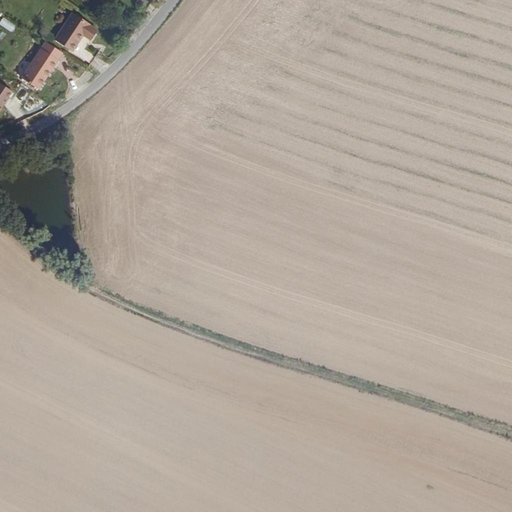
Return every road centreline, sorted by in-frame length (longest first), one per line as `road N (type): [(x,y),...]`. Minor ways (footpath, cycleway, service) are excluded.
road 1 (track): [(0,211),(123,304),(511,432)]
road 2 (residential): [(0,142),(89,93),(171,0)]
